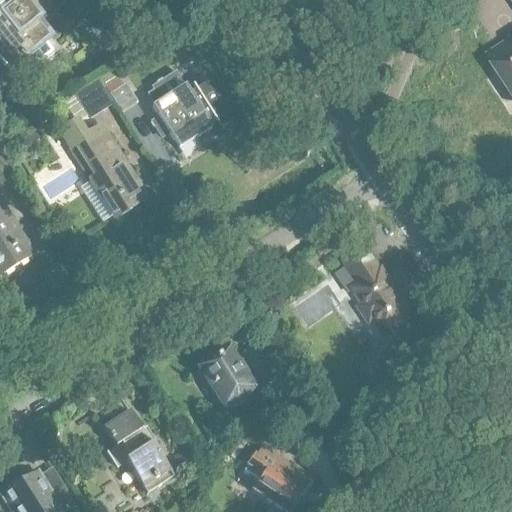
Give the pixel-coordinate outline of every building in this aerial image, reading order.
[(23,0),(19,3),(16,0),(0,0),(0,63),(6,71),(12,66),(14,67),(48,40),(35,23),(39,20),(23,0)] [(222,30),(230,24),(222,13),(210,21),(216,29),(222,30)] [(511,42),(488,59),(505,85),(511,86),(511,42)] [(125,85),(121,87),(118,81),(105,89),(120,114),(136,104),(125,85)] [(75,96),(90,119),(112,104),(97,82),(75,96)] [(226,116),(224,111),(205,82),(192,90),(193,92),(189,95),(184,87),(169,97),(165,91),(157,89),(146,96),(153,107),(151,109),(158,118),(149,123),(160,141),(169,136),(178,151),(211,130),(210,128),(214,126),(218,132),(220,131),(224,127),(226,122),(226,116)] [(72,118),(79,114),(83,111),(74,98),(64,105),(72,118)] [(106,138),(102,140),(95,130),(61,152),(79,181),(88,195),(86,196),(101,221),(112,215),(115,219),(145,200),(106,138)] [(0,185),(12,178),(0,160),(0,185)] [(0,276),(33,255),(0,202),(0,276)] [(377,386),(414,331),(410,325),(414,320),(381,272),(379,272),(365,251),(344,265),(358,286),(352,291),(363,307),(359,310),(369,326),(373,323),(385,340),(361,375),(377,386)] [(270,366),(267,367),(254,346),(241,355),(254,375),(258,374),(275,400),(287,392),(270,366)] [(236,409),(253,391),(228,351),(198,370),(224,411),(236,409)] [(299,432),(308,426),(292,401),(272,414),(288,439),(299,432)] [(130,414),(103,431),(145,496),(171,479),(141,433),(142,432),(130,414)] [(289,511),(310,480),(281,461),(261,448),(255,458),(254,457),(243,473),(260,483),(254,493),(282,511),(289,511)] [(60,511),(36,474),(0,497),(10,511),(60,511)]
